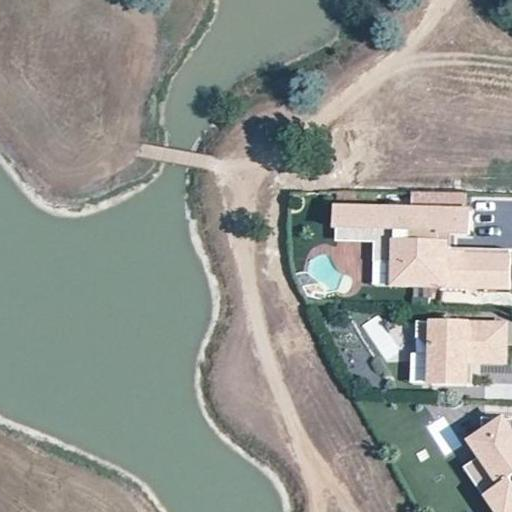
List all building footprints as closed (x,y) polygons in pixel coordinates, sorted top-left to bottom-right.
[(467,233),(468,210),(336,206),(335,240),(373,241),(392,241),(391,284),(507,287),(508,255),(463,254),(463,250),(445,250),(446,242),(438,242),(438,232),(467,233)] [(308,259),(309,208),(291,207),(290,259),(308,259)] [(373,241),(372,284),(391,284),(392,241),(373,241)] [(416,321),(416,338),(429,353),(428,383),(466,384),(467,361),(472,361),(483,362),(484,356),(504,357),(505,324),(416,321)] [(511,511),(511,421),(482,421),(482,460),(493,476),(479,486),(497,511),(511,511)] [(493,476),(482,460),(466,471),(477,487),(479,486),(493,476)]
